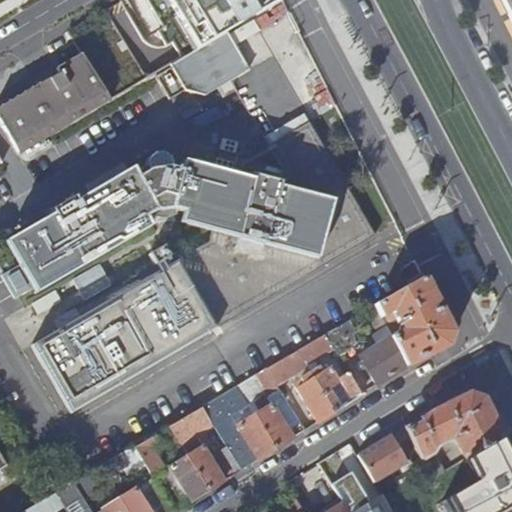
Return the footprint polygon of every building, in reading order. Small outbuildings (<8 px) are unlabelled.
[(167,67),(210,43),(196,18),(185,0),(126,0),(65,35),(109,101),(167,67)] [(225,33),(281,0),(280,0),(228,0),(196,18),(210,43),(225,33)] [(511,0),(501,0),(502,1),(511,20),(511,0)] [(248,72),(225,33),(210,43),(167,67),(182,93),(203,99),(248,72)] [(0,131),(15,157),(108,102),(78,57),(54,72),(56,75),(0,108),(0,131)] [(80,321),(57,334),(30,350),(70,418),(375,241),(308,126),(268,149),(282,173),(278,186),(252,180),(251,183),(250,189),(184,172),(182,178),(168,174),(167,167),(165,164),(162,160),(156,157),(151,159),(147,162),(144,167),(142,173),(144,178),(131,185),(128,180),(77,210),(74,205),(72,202),(48,216),(50,219),(53,224),(10,249),(35,293),(146,228),(154,224),(151,219),(173,216),(173,222),(180,224),(212,231),(211,236),(209,247),(80,321)] [(250,189),(251,183),(185,167),(184,172),(250,189)] [(77,210),(128,180),(126,175),(74,205),(77,210)] [(151,219),(154,224),(154,230),(173,227),(173,222),(173,216),(151,219)] [(53,224),(50,219),(3,247),(33,300),(149,233),(146,228),(35,293),(10,249),(53,224)] [(179,228),(211,236),(212,231),(180,224),(179,228)] [(154,270),(168,262),(162,251),(148,259),(154,270)] [(392,338),(407,370),(447,350),(452,336),(424,281),(376,308),(382,320),(387,318),(390,324),(396,322),(400,329),(393,331),(397,336),(392,338)] [(367,314),(377,334),(378,335),(387,330),(382,320),(376,308),(367,314)] [(52,325),(57,334),(80,321),(75,312),(52,325)] [(325,338),(333,353),(337,359),(357,347),(352,339),(356,337),(349,324),(325,338)] [(370,338),(375,349),(386,343),(384,339),(390,335),(387,330),(378,335),(377,334),(370,338)] [(358,360),(376,389),(407,370),(392,338),(390,335),(384,339),(386,343),(375,349),(358,360)] [(297,354),(306,369),(333,353),(325,338),(297,354)] [(332,365),(320,372),(323,377),(330,372),(334,369),(332,365)] [(308,372),(334,415),(361,398),(348,377),(336,384),(330,372),(323,377),(320,372),(320,370),(314,374),(311,370),(308,372)] [(236,390),(247,407),(253,403),(246,392),(260,386),(269,400),(279,393),(266,372),(236,390)] [(296,393),(316,426),(334,415),(308,372),(304,375),(307,378),(300,382),(301,384),(295,387),(298,392),(296,393)] [(464,462),(503,437),(485,400),(470,395),(429,415),(402,431),(421,468),(435,460),(433,454),(435,450),(452,439),(464,462)] [(247,407),(250,413),(256,410),(259,414),(271,407),(264,396),(253,403),(247,407)] [(214,430),(225,448),(238,440),(232,431),(247,421),(244,416),(250,413),(247,407),(212,428),(214,430)] [(250,413),(274,452),(292,441),(271,407),(259,414),(256,410),(250,413)] [(167,430),(179,451),(197,440),(214,430),(212,428),(201,410),(167,430)] [(225,448),(240,473),(274,452),(250,413),(244,416),(247,421),(232,431),(238,440),(225,448)] [(137,457),(151,481),(164,473),(150,450),(158,444),(154,437),(132,450),(137,457)] [(496,511),(511,511),(511,454),(503,437),(464,462),(454,467),(464,486),(466,490),(481,481),(496,511)] [(389,439),(355,459),(360,468),(372,487),(405,467),(389,439)] [(179,451),(182,455),(192,449),(195,454),(202,450),(197,440),(179,451)] [(182,455),(207,494),(224,483),(202,450),(195,454),(192,449),(182,455)] [(132,450),(97,471),(102,478),(137,457),(132,450)] [(162,461),(168,471),(175,466),(173,461),(182,455),(179,451),(162,461)] [(168,471),(190,504),(207,494),(182,455),(173,461),(175,466),(168,471)] [(316,467),(344,511),(388,511),(387,508),(380,497),(379,498),(367,505),(348,476),(334,455),(316,467)] [(440,499),(464,486),(454,467),(431,481),(440,499)] [(360,468),(348,476),(367,505),(379,498),(372,487),(360,468)] [(63,510),(63,511),(123,511),(117,502),(102,511),(90,511),(84,503),(101,494),(90,476),(53,496),(63,510)] [(111,493),(117,502),(134,491),(129,483),(111,493)] [(322,485),(308,493),(312,498),(325,490),(322,485)] [(312,498),(308,493),(296,501),(302,511),(338,511),(325,490),(312,498)] [(117,502),(123,511),(147,511),(134,491),(117,502)] [(59,511),(63,510),(53,496),(26,511),(59,511)] [(299,511),(294,503),(285,508),(287,511),(299,511)]
